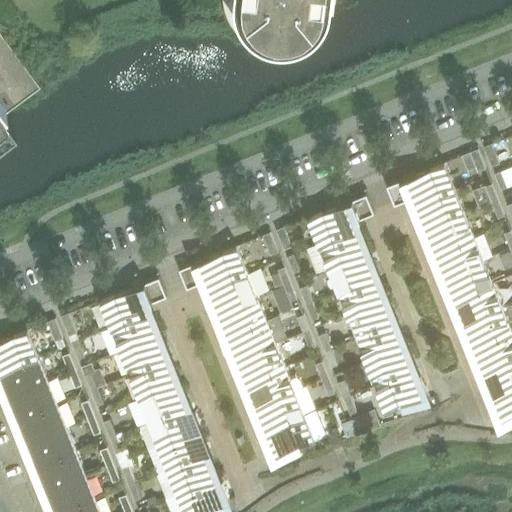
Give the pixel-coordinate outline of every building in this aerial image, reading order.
[(228,18),(230,22),(232,26),(235,29),(238,32),(241,35),(244,37),(248,40),(251,42),(255,44),(259,45),(263,46),(267,47),(271,48),(275,48),(280,48),(284,48),(288,47),(292,46),(296,45),(300,44),(304,42),(307,40),(311,37),(314,35),(317,32),(320,29),(322,26),(325,22),(327,19),(329,15),(330,11),(332,7),(333,3),(333,0),(221,0),(222,3),(223,7),(224,11),(226,15),(228,18)] [(0,134),(14,124),(5,112),(40,85),(35,79),(25,66),(0,33),(0,134)] [(500,161),(492,141),(484,144),(492,164),(500,161)] [(478,147),(470,150),(478,170),(486,166),(478,147)] [(418,202),(456,187),(445,160),(387,183),(395,202),(414,194),(418,202)] [(501,169),(495,172),(501,188),(508,185),(501,169)] [(485,184),(492,200),(498,197),(492,182),(485,184)] [(418,202),(427,226),(465,211),(456,187),(418,202)] [(309,214),(320,241),(358,226),(355,218),(375,210),(367,191),(309,214)] [(505,213),(498,197),(492,200),(498,216),(505,213)] [(437,250),(474,234),(465,211),(427,226),(437,250)] [(292,244),(284,224),(276,228),(284,247),(292,244)] [(368,250),(358,226),(320,241),(330,265),(368,250)] [(278,249),(270,230),(262,233),(270,253),(278,249)] [(474,234),(437,250),(446,273),(484,258),(474,234)] [(248,270),(237,243),(179,266),(187,285),(207,278),(210,286),(248,270)] [(330,265),(339,289),(377,274),(368,250),(330,265)] [(294,252),(287,255),(294,271),(300,268),(294,252)] [(455,297),(493,282),(484,258),(446,273),(455,297)] [(278,267),(284,283),(291,281),(285,265),(278,267)] [(248,270),(210,286),(220,309),(257,294),(248,270)] [(102,297),(113,325),(151,309),(147,301),(167,293),(159,274),(102,297)] [(349,312),(387,297),(377,274),(339,289),(349,312)] [(291,281),(284,283),(291,299),(297,297),(291,281)] [(493,282),(455,297),(465,320),(503,305),(493,282)] [(300,286),(306,302),(313,299),(312,298),(319,296),(315,285),(308,288),(306,283),(300,286)] [(272,288),(276,299),(288,295),(284,284),(272,288)] [(257,294),(220,309),(229,333),(267,318),(257,294)] [(349,312),(358,336),(396,321),(387,297),(349,312)] [(319,315),(313,299),(306,302),(312,318),(319,315)] [(511,328),(503,305),(465,320),(474,344),(511,328)] [(160,333),(151,309),(113,325),(122,348),(160,333)] [(69,310),(61,314),(69,333),(77,330),(69,310)] [(297,315),(303,330),(310,328),(303,312),(297,315)] [(55,316),(47,319),(55,339),(63,336),(55,316)] [(267,318),(229,333),(239,356),(276,341),(267,318)] [(358,336),(368,359),(405,344),(396,321),(358,336)] [(0,338),(0,367),(1,369),(39,354),(28,327),(0,338)] [(316,344),(310,328),(303,330),(310,346),(316,344)] [(511,328),(474,344),(484,368),(511,356),(511,328)] [(319,333),(325,349),(332,346),(325,331),(319,333)] [(170,357),(160,333),(122,348),(132,372),(170,357)] [(79,338),(72,341),(78,357),(85,354),(79,338)] [(276,341),(239,356),(248,380),(286,365),(276,341)] [(339,344),(332,346),(325,349),(331,365),(338,362),(337,360),(344,357),(339,344)] [(415,368),(405,344),(368,359),(377,383),(415,368)] [(63,354),(69,369),(76,367),(69,351),(63,354)] [(10,392),(48,376),(39,354),(1,369),(10,392)] [(493,391),(511,383),(511,356),(484,368),(493,391)] [(179,380),(170,357),(132,372),(141,395),(179,380)] [(316,362),(322,378),(329,375),(322,359),(316,362)] [(295,388),(294,385),(301,383),(298,375),(291,378),(286,365),(248,380),(257,403),(295,388)] [(82,383),(76,367),(69,369),(75,385),(82,383)] [(415,368),(377,383),(387,407),(425,392),(415,368)] [(85,372),(91,388),(98,385),(91,370),(85,372)] [(335,391),(329,375),(322,378),(328,393),(335,391)] [(10,392),(19,415),(57,400),(48,376),(10,392)] [(337,380),(344,396),(351,394),(344,378),(337,380)] [(151,419),(188,404),(179,380),(141,395),(151,419)] [(511,383),(493,391),(503,415),(511,411),(511,383)] [(98,385),(91,388),(97,404),(104,401),(98,385)] [(267,427),(305,412),(295,388),(257,403),(267,427)] [(351,394),(344,396),(350,412),(357,409),(351,394)] [(82,401),(88,417),(95,414),(88,398),(82,401)] [(66,423),(57,400),(19,415),(28,438),(66,423)] [(198,427),(188,404),(151,419),(160,443),(198,427)] [(305,412),(267,427),(277,451),(314,436),(305,412)] [(95,414),(88,417),(94,432),(101,430),(95,414)] [(357,415),(341,421),(344,427),(360,421),(357,415)] [(110,435),(116,433),(110,417),(103,419),(110,435)] [(28,438),(38,462),(76,447),(66,423),(28,438)] [(207,451),(198,427),(160,443),(170,466),(207,451)] [(116,433),(110,435),(116,451),(123,448),(116,433)] [(101,448),(107,464),(114,461),(107,445),(101,448)] [(38,462),(48,486),(85,471),(76,447),(38,462)] [(207,451),(170,466),(179,490),(217,474),(207,451)] [(120,477),(114,461),(107,464),(113,480),(120,477)] [(122,466),(129,482),(135,480),(129,464),(122,466)] [(48,486),(57,510),(95,495),(85,471),(48,486)] [(193,511),(227,499),(217,474),(179,490),(187,511),(193,511)] [(135,480),(129,482),(135,498),(142,495),(135,480)] [(119,495),(126,511),(132,508),(126,492),(119,495)] [(57,510),(58,511),(101,511),(95,495),(57,510)]
